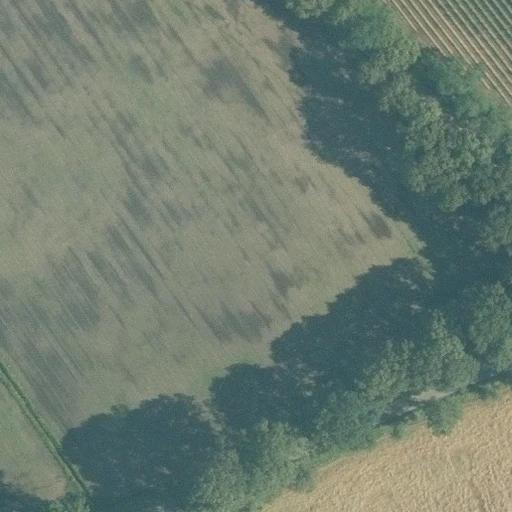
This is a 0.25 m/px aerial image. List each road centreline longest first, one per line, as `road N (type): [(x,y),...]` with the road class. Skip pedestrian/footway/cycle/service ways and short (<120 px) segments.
road 1 (unclassified): [(154,511),(511,361)]
road 2 (unclassified): [(511,167),(308,0)]
